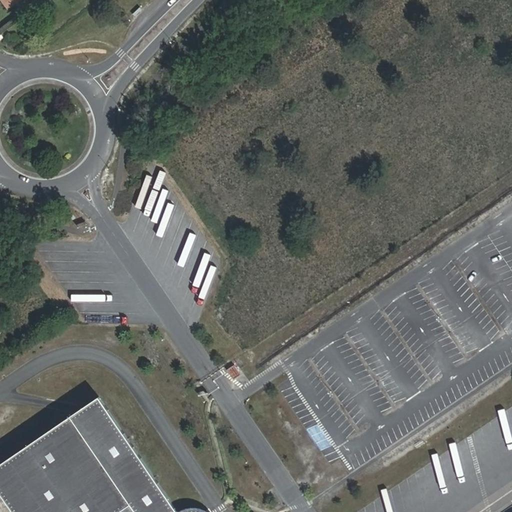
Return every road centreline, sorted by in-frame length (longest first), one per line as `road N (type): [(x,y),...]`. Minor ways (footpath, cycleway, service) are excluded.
road 1 (primary): [(106,118),(129,74),(199,0)]
road 2 (primary): [(7,180),(41,191),(76,183),(101,155),(106,118)]
road 3 (primary): [(174,0),(112,60),(77,75)]
